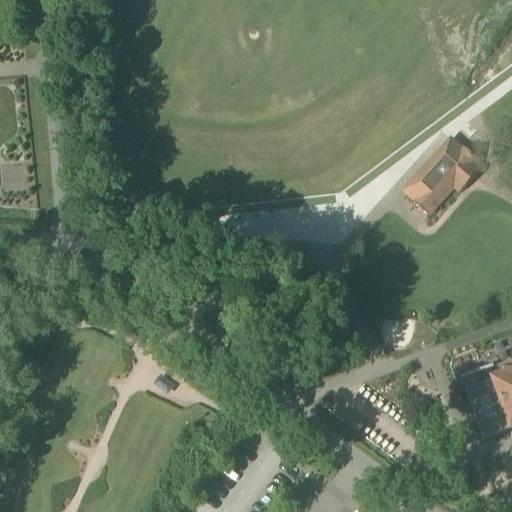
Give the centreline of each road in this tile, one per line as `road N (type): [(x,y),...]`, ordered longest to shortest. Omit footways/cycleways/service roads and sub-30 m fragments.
road 1 (unclassified): [(427,511),(64,241)]
road 2 (unclassified): [(64,241),(44,0)]
